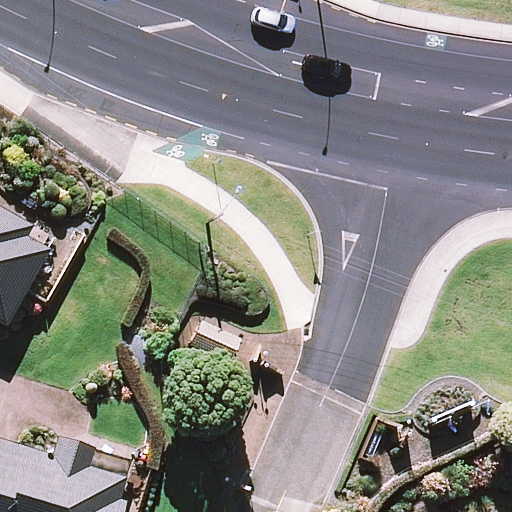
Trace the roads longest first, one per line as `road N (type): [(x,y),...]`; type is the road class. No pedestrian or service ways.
road 1 (residential): [(276,511),(358,321),(407,95)]
road 2 (secondary): [(270,64),(80,0)]
road 3 (secondary): [(270,64),(407,95)]
